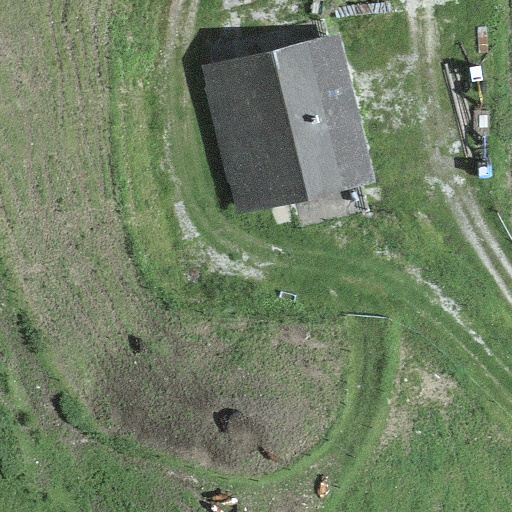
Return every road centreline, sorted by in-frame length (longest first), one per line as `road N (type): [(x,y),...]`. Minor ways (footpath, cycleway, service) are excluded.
road 1 (track): [(0,317),(62,438),(219,501),(318,475),(365,419),(391,284)]
road 2 (track): [(511,404),(351,244),(244,251),(191,196),(162,47),(189,0)]
road 3 (track): [(511,270),(445,149),(413,0)]
